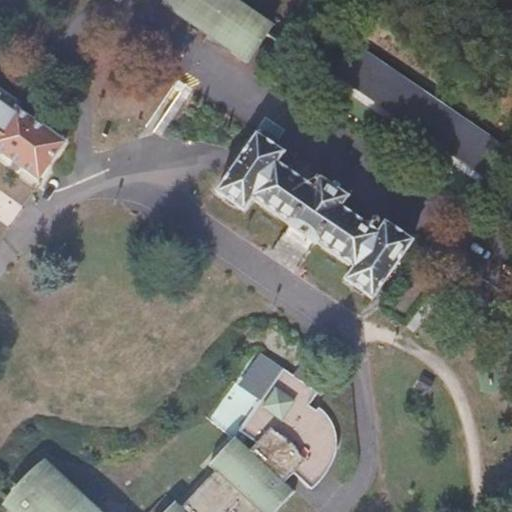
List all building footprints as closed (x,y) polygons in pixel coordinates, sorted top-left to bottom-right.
[(112,0),(117,3),(120,3),(122,0),(217,0),(225,9),(229,10),(233,0),(112,0)] [(254,21),(242,14),(238,13),(229,10),(225,9),(217,0),(164,0),(161,5),(248,65),(269,35),(265,30),(254,21)] [(506,149),(353,44),(333,75),(486,179),(506,149)] [(22,103),(0,88),(0,153),(39,181),(65,142),(14,107),(14,106),(18,108),(22,103)] [(338,208),(346,197),(319,180),(312,190),(275,164),(282,154),(257,137),(218,193),(244,210),(252,197),(356,268),(347,281),(371,298),(409,242),(385,225),(378,235),(338,208)] [(276,511),(295,493),(284,483),(293,474),(315,487),(319,483),(328,470),(334,460),(336,454),(337,442),(335,432),(333,426),(329,418),(326,414),(316,410),(309,405),(317,393),(283,368),(239,432),(257,443),(250,451),(235,438),(208,466),(215,471),(182,508),(166,494),(149,511),(101,511),(58,472),(31,501),(30,505),(30,506),(31,508),(32,510),(34,511),(37,511),(40,509),(44,511),(276,511)] [(44,511),(40,509),(37,511),(34,511),(32,510),(31,508),(30,506),(30,505),(31,501),(58,472),(45,460),(43,461),(38,466),(31,471),(28,475),(21,482),(12,491),(7,499),(2,507),(7,511),(44,511)]
